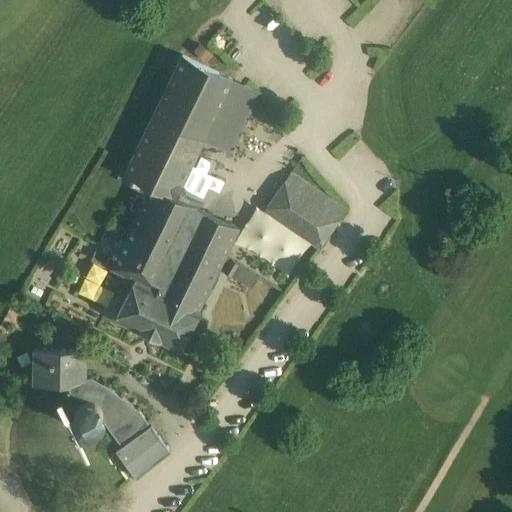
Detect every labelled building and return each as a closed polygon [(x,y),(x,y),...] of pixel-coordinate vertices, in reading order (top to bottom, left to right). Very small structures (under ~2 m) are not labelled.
[(233,79),(182,55),(138,146),(188,170),(204,139),(233,79)] [(233,79),(204,139),(223,148),(252,88),(233,79)] [(238,227),(176,196),(188,170),(138,146),(125,173),(128,175),(123,186),(145,196),(110,267),(135,279),(136,279),(198,310),(219,267),(227,251),(238,227)] [(344,210),(291,173),(268,206),(320,243),(344,210)] [(237,262),(231,259),(234,255),(227,251),(219,267),(250,288),(258,276),(237,262)] [(86,276),(100,282),(93,297),(107,304),(120,274),(93,262),(86,276)] [(198,310),(136,279),(135,279),(116,317),(179,349),(198,310)] [(85,349),(39,349),(39,383),(67,383),(69,382),(85,377),(85,349)] [(85,377),(69,382),(69,391),(84,400),(94,400),(101,407),(101,418),(122,445),(150,425),(138,409),(107,386),(89,377),(85,379),(85,377)] [(94,400),(84,400),(76,405),(74,414),(77,423),(86,427),(95,426),(101,418),(101,407),(94,400)] [(122,445),(116,449),(136,476),(169,450),(150,425),(122,445)]
